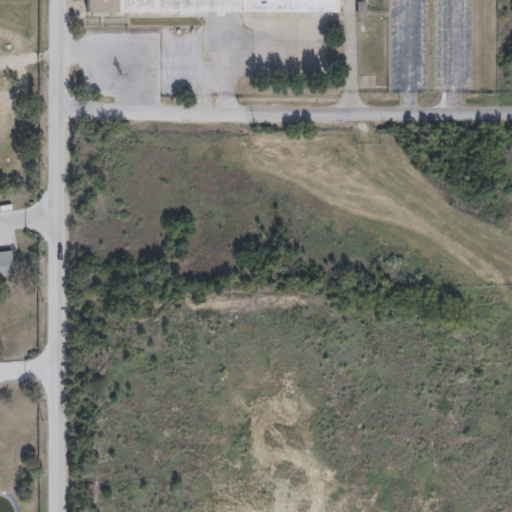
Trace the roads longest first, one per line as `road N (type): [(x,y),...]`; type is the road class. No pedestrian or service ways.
road 1 (residential): [(511,114),(58,109)]
road 2 (tertiary): [(58,109),(59,511)]
